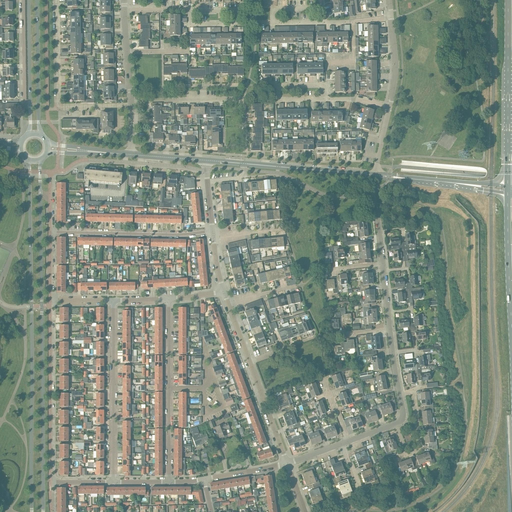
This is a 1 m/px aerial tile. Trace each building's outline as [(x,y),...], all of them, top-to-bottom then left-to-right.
[(12,11),(12,3),(1,3),(1,5),(6,5),(6,11),(12,11)] [(378,4),(370,5),(365,5),(366,11),(366,12),(371,12),(371,10),(376,9),(375,6),(378,6),(378,4)] [(105,16),(106,16),(113,16),(112,10),(110,10),(110,7),(100,7),(100,13),(105,13),(105,16)] [(106,16),(105,16),(100,16),(100,19),(100,24),(110,24),(110,21),(113,21),(113,16),(106,16)] [(12,26),(12,19),(2,19),(2,28),(10,28),(10,26),(12,26)] [(368,32),(380,31),(380,29),(378,29),(378,26),(377,26),(377,23),(370,23),(368,23),(368,26),(368,32)] [(106,32),(113,32),(113,27),(110,27),(110,24),(100,24),(100,32),(106,32)] [(143,32),(150,32),(150,24),(148,24),(141,24),(140,24),(140,30),(143,30),(143,32)] [(180,31),(168,31),(168,33),(170,33),(170,36),(173,36),(173,40),(180,40),(179,36),(180,36),(180,31)] [(113,32),(106,32),(106,35),(100,35),(101,41),(110,41),(110,38),(113,38),(113,32)] [(140,40),(141,40),(148,40),(150,39),(150,32),(143,32),(143,33),(140,33),(140,40)] [(13,42),(12,34),(2,34),(2,42),(13,42)] [(148,47),(148,40),(141,40),(141,41),(138,41),(138,47),(144,47),(144,49),(148,49),(148,47)] [(110,43),(110,41),(101,41),(101,46),(106,46),(106,49),(108,49),(113,49),(113,43),(110,43)] [(13,59),(13,51),(2,51),(2,59),(13,59)] [(103,60),(113,59),(113,57),(116,57),(116,51),(104,51),(104,54),(103,54),(103,60)] [(116,68),(116,62),(113,62),(113,59),(112,59),(103,60),(103,64),(95,65),(95,68),(105,68),(109,68),(116,68)] [(171,66),(171,73),(171,74),(178,73),(178,71),(179,71),(179,64),(171,64),(171,66)] [(179,64),(179,71),(181,70),(181,73),(187,73),(187,64),(179,64)] [(220,71),(220,65),(212,65),(212,67),(212,74),(219,74),(219,72),(220,71)] [(220,65),(220,71),(222,71),(222,74),(228,74),(228,76),(228,67),(228,65),(220,65)] [(244,66),(236,66),(236,73),(237,73),(237,76),(244,76),(244,66)] [(13,76),(13,68),(6,69),(2,69),(2,77),(13,76)] [(104,76),(112,76),(113,76),(113,73),(116,73),(116,68),(109,68),(105,68),(105,71),(103,71),(104,76)] [(191,79),(197,79),(197,69),(189,69),(189,77),(189,76),(191,76),(191,79)] [(113,76),(112,76),(104,76),(104,81),(104,84),(116,84),(116,79),(114,79),(113,76)] [(2,92),(13,92),(13,85),(6,85),(4,85),(4,81),(0,80),(0,85),(2,86),(2,92)] [(104,93),(112,93),(114,93),(114,90),(116,90),(116,84),(104,84),(104,87),(104,93)] [(379,87),(366,87),(367,96),(375,96),(375,92),(376,92),(376,89),(379,89),(379,87)] [(110,101),(116,101),(116,95),(114,95),(114,93),(112,93),(111,93),(104,93),(104,101),(104,102),(110,102),(110,101)] [(152,107),(152,111),(162,111),(166,111),(166,108),(162,108),(162,103),(156,103),(156,106),(153,106),(152,107)] [(200,119),(199,105),(195,105),(194,106),(194,107),(191,107),(191,115),(196,115),(196,119),(196,124),(198,124),(200,124),(200,119)] [(199,105),(200,119),(203,119),(203,115),(207,115),(207,118),(208,118),(207,109),(205,109),(205,106),(204,105),(199,105)] [(184,125),(183,106),(179,106),(178,107),(175,107),(175,115),(180,115),(180,125),(184,125)] [(188,106),(183,106),(184,125),(187,125),(187,115),(191,115),(191,107),(189,107),(189,106),(188,106)] [(212,122),(213,126),(216,126),(215,108),(210,108),(210,109),(207,109),(208,118),(212,118),(212,122)] [(220,108),(215,108),(216,126),(219,125),(219,118),(223,117),(223,112),(221,112),(221,109),(220,108)] [(112,130),(113,130),(113,123),(114,123),(114,124),(114,121),(114,119),(113,119),(113,112),(112,112),(102,112),(102,114),(102,115),(102,119),(102,121),(102,125),(100,125),(100,129),(102,129),(102,130),(106,130),(106,133),(112,133),(112,130)] [(257,120),(264,120),(264,112),(262,112),(255,112),(254,112),(254,118),(257,118),(257,120)] [(342,112),(337,112),(337,123),(338,123),(338,122),(342,122),(342,121),(346,121),(347,120),(349,112),(342,112)] [(10,118),(10,116),(4,116),(4,123),(7,123),(7,127),(10,127),(10,128),(16,128),(16,123),(14,123),(14,118),(10,118)] [(166,117),(152,117),(153,122),(153,123),(156,123),(156,125),(158,125),(160,125),(162,125),(162,120),(166,120),(166,117)] [(61,120),(61,129),(76,128),(76,130),(86,130),(93,130),(93,133),(98,133),(98,130),(98,126),(95,126),(95,121),(92,121),(92,119),(86,119),(86,121),(77,121),(77,119),(61,120)] [(163,142),(163,140),(166,140),(166,134),(166,133),(161,133),(161,129),(160,129),(160,125),(158,125),(158,129),(158,132),(158,143),(163,142)] [(213,126),(207,126),(207,134),(221,133),(221,128),(220,128),(220,125),(219,125),(217,126),(216,126),(213,126)] [(182,134),(177,134),(177,130),(176,130),(176,126),(174,126),(174,127),(174,130),(174,144),(179,144),(179,143),(179,142),(182,142),(182,136),(182,134)] [(166,134),(166,140),(166,143),(169,143),(169,144),(174,144),(174,130),(174,127),(171,127),(171,130),(170,130),(170,134),(166,134)] [(262,135),(262,128),(254,127),(252,127),(253,134),(255,134),(256,136),(262,135)] [(182,136),(182,142),(185,142),(185,145),(190,145),(190,131),(190,128),(186,128),(186,136),(182,136)] [(158,132),(158,129),(155,129),(154,129),(154,133),(150,133),(150,139),(150,142),(153,142),(153,143),(158,143),(158,132)] [(193,131),(190,131),(190,145),(195,145),(195,144),(198,144),(198,147),(198,135),(193,136),(193,131)] [(211,139),(207,140),(207,143),(211,143),(212,148),(217,148),(217,145),(220,145),(221,144),(221,139),(211,140),(211,139)] [(87,169),(84,169),(84,181),(86,181),(85,187),(88,187),(89,181),(121,184),(122,172),(87,169),(87,167),(87,169)] [(128,186),(132,186),(132,182),(136,183),(136,174),(134,173),(134,172),(130,172),(130,173),(129,173),(128,186)] [(147,173),(143,173),(143,174),(142,188),(149,188),(150,175),(147,174),(147,173)] [(162,175),(154,175),(153,184),(161,185),(161,182),(162,175)] [(177,177),(169,176),(168,184),(167,183),(167,187),(168,187),(168,188),(172,188),(176,188),(176,184),(177,177)] [(183,184),(184,189),(195,188),(194,180),(194,179),(193,178),(192,178),(187,179),(187,178),(180,177),(180,184),(182,184),(183,184)] [(279,180),(269,181),(270,192),(271,192),(271,190),(277,189),(276,185),(279,185),(279,180)] [(220,192),(230,191),(229,182),(221,183),(221,186),(220,186),(220,192)] [(156,208),(164,208),(164,198),(165,188),(160,188),(159,202),(156,202),(156,208)] [(177,206),(177,202),(178,195),(178,191),(174,191),(173,198),(172,198),(172,199),(164,198),(164,208),(177,208),(177,206)] [(132,196),(126,195),(125,206),(131,206),(137,207),(137,201),(132,200),(132,196)] [(273,211),(272,211),(273,220),(280,220),(279,210),(276,211),(275,203),(276,203),(275,201),(271,202),(272,204),(273,211)] [(357,231),(367,230),(366,223),(356,224),(356,225),(357,231)] [(367,230),(357,231),(357,237),(342,239),(342,243),(350,242),(359,241),(358,241),(358,238),(368,237),(367,230)] [(406,242),(403,243),(404,249),(408,248),(416,247),(416,245),(415,245),(415,244),(414,244),(413,240),(415,240),(415,236),(413,236),(413,235),(405,236),(406,242)] [(399,238),(390,239),(391,247),(392,247),(393,250),(398,249),(399,249),(404,249),(403,243),(400,243),(399,238)] [(359,244),(359,245),(358,245),(359,253),(369,252),(368,243),(360,244),(359,244)] [(333,247),(334,261),(338,260),(338,258),(344,258),(344,253),(344,250),(339,251),(339,246),(333,247)] [(332,261),(334,261),(333,247),(328,248),(329,253),(324,254),(325,264),(332,263),(332,261)] [(408,248),(404,249),(404,255),(407,254),(408,259),(417,258),(417,256),(418,256),(418,255),(418,251),(417,250),(416,250),(416,247),(408,248)] [(238,255),(237,249),(235,249),(229,250),(227,251),(229,257),(238,255)] [(399,252),(393,253),(394,262),(402,261),(401,255),(404,255),(404,249),(399,249),(399,252)] [(370,259),(369,252),(359,253),(359,260),(352,261),(352,265),(370,263),(367,263),(366,260),(370,259)] [(238,255),(229,257),(230,263),(239,261),(238,255)] [(232,269),(241,267),(239,261),(230,263),(232,269)] [(87,268),(87,265),(84,265),(84,268),(84,275),(82,275),(82,279),(81,279),(81,283),(77,283),(77,291),(81,291),(87,291),(87,283),(87,279),(86,268),(87,268)] [(242,273),(241,267),(232,269),(233,275),(242,273)] [(289,267),(283,269),(285,278),(291,277),(289,267)] [(279,280),(285,278),(283,269),(277,270),(279,280)] [(273,281),(279,280),(277,270),(270,272),(273,281)] [(366,271),(358,272),(359,277),(362,277),(362,280),(372,279),(372,274),(366,274),(366,271)] [(233,275),(234,282),(244,279),(243,275),(246,275),(245,272),(242,273),(233,275)] [(266,282),(273,281),(270,272),(264,273),(266,282)] [(260,284),(266,282),(264,273),(258,275),(260,284)] [(339,277),(336,278),(338,291),(342,290),(342,285),(347,285),(347,282),(346,274),(339,275),(339,277)] [(410,283),(407,283),(408,289),(412,289),(412,287),(418,286),(417,281),(420,281),(420,279),(420,277),(419,276),(417,276),(409,277),(410,283)] [(327,281),(324,282),(325,290),(333,289),(333,294),(338,293),(338,292),(338,291),(336,278),(333,278),(333,280),(327,281)] [(244,279),(234,282),(236,288),(245,285),(244,279)] [(363,283),(359,284),(360,289),(367,288),(367,285),(373,284),(372,279),(362,280),(363,283)] [(404,279),(395,280),(395,288),(403,287),(403,290),(408,289),(407,283),(407,279),(404,280),(404,279)] [(367,288),(360,289),(361,297),(364,296),(364,297),(374,295),(375,295),(375,291),(374,291),(374,290),(368,291),(367,288)] [(412,289),(408,289),(408,295),(410,307),(413,306),(412,299),(421,299),(421,297),(424,297),(423,292),(420,292),(420,291),(420,288),(413,289),(412,289)] [(403,290),(397,291),(398,293),(399,302),(406,302),(405,296),(408,295),(408,289),(403,290)] [(292,295),(294,304),(300,303),(298,294),(292,295)] [(292,295),(286,296),(288,306),(288,308),(294,307),(294,304),(292,295)] [(365,300),(361,300),(361,306),(363,305),(369,305),(374,304),(374,301),(375,301),(374,295),(364,297),(365,300)] [(279,298),(282,307),(288,306),(286,296),(279,298)] [(275,309),(282,307),(279,298),(273,299),(275,309)] [(275,309),(273,299),(267,301),(269,310),(275,309)] [(363,308),(362,308),(363,317),(367,317),(376,316),(376,310),(370,310),(369,305),(363,305),(363,308)] [(210,317),(218,314),(216,308),(214,309),(212,306),(208,307),(211,313),(208,314),(209,317),(210,317)] [(123,318),(130,318),(133,318),(133,308),(125,308),(125,311),(123,311),(123,318)] [(249,310),(246,311),(244,312),(246,318),(256,315),(253,309),(255,308),(252,309),(249,310)] [(340,312),(341,315),(341,322),(344,322),(345,324),(352,323),(351,315),(346,315),(345,312),(345,308),(340,308),(340,312)] [(341,322),(341,315),(340,312),(335,313),(336,320),(331,321),(332,329),(339,329),(339,326),(342,326),(341,322)] [(214,322),(220,319),(218,314),(210,317),(209,317),(211,322),(214,322)] [(258,314),(256,315),(246,318),(249,324),(258,321),(258,320),(260,319),(258,314)] [(415,324),(412,324),(412,330),(417,330),(416,326),(417,326),(422,326),(422,321),(424,321),(423,315),(418,316),(418,317),(414,318),(414,320),(415,324)] [(368,326),(365,327),(365,330),(372,329),(372,326),(375,326),(375,323),(377,323),(376,316),(367,317),(368,326)] [(302,324),(302,325),(305,333),(311,331),(308,322),(305,324),(303,320),(301,321),(302,324)] [(404,320),(399,321),(400,328),(403,328),(404,331),(407,331),(412,330),(412,324),(411,320),(408,320),(404,320)] [(251,330),(260,327),(258,321),(249,324),(251,330)] [(296,327),(299,336),(305,333),(302,325),(298,326),(298,324),(295,325),(296,327)] [(224,330),(222,325),(216,327),(213,328),(215,333),(224,330)] [(284,331),(287,340),(293,338),(289,325),(283,328),(284,331)] [(289,325),(293,338),(299,336),(296,327),(293,328),(291,325),(289,325)] [(252,336),(253,336),(262,333),(260,327),(251,330),(252,333),(251,333),(252,336)] [(217,339),(220,338),(226,335),(224,330),(215,333),(217,339)] [(407,334),(402,334),(403,343),(411,342),(410,336),(413,336),(412,330),(407,331),(407,334)] [(417,330),(412,330),(413,336),(416,336),(416,340),(425,339),(425,337),(426,337),(427,336),(426,333),(425,332),(425,331),(417,332),(417,330)] [(287,340),(284,331),(278,333),(281,342),(287,340)] [(262,333),(253,336),(255,342),(264,338),(262,333)] [(372,344),(379,344),(379,337),(371,338),(371,334),(365,335),(366,341),(371,341),(372,344)] [(210,335),(208,336),(206,336),(204,337),(204,340),(205,343),(208,342),(213,340),(210,335)] [(264,338),(255,342),(257,348),(266,345),(264,338)] [(354,349),(354,346),(353,340),(347,341),(347,343),(343,343),(344,353),(348,352),(348,353),(355,352),(354,349)] [(222,345),(221,346),(222,350),(230,346),(228,341),(222,343),(222,345)] [(344,353),(343,343),(340,344),(340,346),(334,346),(335,356),(341,355),(341,357),(345,357),(344,353)] [(231,349),(230,346),(222,350),(220,350),(223,356),(234,351),(233,349),(232,348),(231,349)] [(229,361),(229,362),(235,359),(233,354),(227,356),(228,359),(225,360),(226,362),(229,361)] [(375,357),(374,354),(370,355),(364,355),(364,359),(369,358),(370,361),(372,361),(372,365),(382,364),(380,357),(376,357),(375,357)] [(425,358),(419,358),(419,364),(416,365),(417,371),(422,370),(421,367),(422,367),(427,367),(427,361),(430,361),(429,355),(424,356),(425,358)] [(408,372),(417,371),(416,365),(413,365),(413,360),(404,361),(405,369),(408,369),(408,372)] [(222,370),(220,365),(217,366),(214,367),(212,368),(214,373),(216,372),(222,370)] [(230,374),(239,370),(237,365),(231,367),(228,368),(230,374)] [(214,373),(216,378),(221,377),(222,376),(221,374),(223,373),(222,370),(216,372),(214,373)] [(231,376),(232,379),(241,376),(239,370),(230,374),(225,375),(226,378),(231,376)] [(422,370),(417,371),(418,377),(418,381),(421,380),(421,381),(430,380),(429,372),(422,373),(422,370)] [(408,383),(408,384),(411,383),(411,384),(412,385),(414,385),(414,384),(414,383),(415,383),(415,377),(418,377),(417,371),(408,372),(408,373),(413,372),(413,374),(407,375),(407,380),(406,380),(406,383),(407,383),(408,383)] [(332,377),(334,383),(344,380),(342,375),(344,375),(343,373),(332,377)] [(83,383),(84,375),(83,375),(75,375),(75,378),(76,378),(76,381),(80,381),(80,383),(83,383)] [(241,376),(232,379),(234,384),(234,385),(243,381),(242,379),(244,379),(244,378),(243,375),(241,376)] [(375,385),(378,385),(385,383),(384,376),(379,377),(373,378),(375,385)] [(349,388),(354,386),(355,386),(354,383),(346,386),(344,380),(334,383),(336,389),(343,387),(344,390),(348,388),(349,388)] [(219,384),(221,389),(223,388),(224,388),(224,386),(227,385),(226,381),(219,384)] [(236,390),(245,386),(243,381),(234,385),(236,390)] [(385,383),(378,385),(375,385),(374,386),(375,392),(387,390),(385,383)] [(307,386),(310,393),(317,390),(315,384),(307,386)] [(238,395),(247,392),(245,386),(236,390),(238,395)] [(276,398),(278,404),(288,400),(286,396),(293,393),(291,389),(287,390),(281,392),(282,395),(276,398)] [(420,394),(421,400),(429,399),(429,395),(432,394),(431,389),(423,390),(423,393),(420,394)] [(307,400),(308,403),(313,401),(312,398),(319,396),(317,390),(310,393),(307,394),(309,399),(307,400)] [(348,398),(350,398),(348,391),(338,395),(341,401),(348,398)] [(249,397),(247,392),(238,395),(240,401),(243,400),(249,397)] [(364,399),(365,402),(376,398),(375,394),(364,397),(364,399)] [(348,398),(341,401),(343,407),(353,403),(352,400),(349,401),(348,398)] [(384,405),(388,414),(393,412),(391,407),(396,405),(394,399),(387,402),(387,404),(384,405)] [(424,406),(425,409),(433,409),(433,404),(430,404),(429,399),(421,400),(421,407),(424,406)] [(286,408),(287,410),(294,408),(292,403),(289,404),(288,400),(278,404),(280,410),(286,408)] [(324,407),(321,401),(314,404),(313,401),(308,403),(302,405),(303,408),(311,405),(312,408),(315,407),(316,410),(324,407)] [(377,408),(378,412),(381,411),(383,416),(388,414),(384,405),(381,406),(381,404),(376,406),(377,408)] [(376,406),(375,405),(373,406),(374,409),(372,410),(373,412),(370,413),(373,423),(378,421),(376,415),(379,414),(378,412),(377,408),(376,406)] [(324,407),(316,410),(317,413),(316,414),(317,417),(326,413),(324,407)] [(294,408),(287,410),(288,413),(283,415),(285,422),(294,418),(298,417),(296,412),(297,412),(296,409),(294,410),(294,408)] [(422,412),(422,419),(431,418),(430,414),(433,413),(433,409),(425,409),(424,409),(424,412),(422,412)] [(368,424),(373,423),(370,413),(367,414),(365,410),(360,412),(363,420),(366,419),(368,424)] [(357,418),(354,419),(357,428),(363,426),(360,421),(363,420),(360,412),(357,413),(358,415),(356,416),(357,418)] [(296,422),(294,418),(285,422),(287,428),(293,425),(294,428),(300,426),(299,421),(296,422)] [(353,430),(357,428),(354,419),(351,420),(350,418),(343,421),(346,426),(350,425),(353,430)] [(426,428),(435,427),(434,418),(431,418),(422,419),(423,425),(426,425),(426,428)] [(250,430),(260,427),(258,421),(252,424),(248,425),(250,430)] [(229,428),(227,423),(216,428),(220,438),(227,435),(225,430),(229,428)] [(329,428),(332,438),(337,436),(335,430),(338,429),(336,423),(331,425),(332,427),(329,428)] [(320,429),(322,435),(325,434),(327,440),(332,438),(329,428),(328,426),(323,427),(323,428),(320,429)] [(252,436),(262,432),(260,427),(250,430),(252,436)] [(435,427),(426,428),(426,431),(424,431),(424,438),(433,437),(436,437),(435,427)] [(316,433),(313,434),(317,443),(322,442),(320,436),(322,435),(320,429),(315,431),(316,433)] [(307,434),(304,435),(306,438),(307,441),(309,440),(312,445),(317,443),(313,434),(312,431),(307,433),(307,434)] [(199,434),(202,444),(209,442),(205,432),(199,434)] [(264,438),(262,432),(252,436),(254,441),(255,441),(264,438)] [(306,438),(304,435),(304,433),(299,435),(299,436),(296,437),(300,447),(305,445),(303,439),(306,438)] [(196,447),(202,444),(199,434),(192,437),(196,447)] [(83,443),(84,443),(84,440),(84,435),(80,435),(80,437),(81,437),(81,440),(73,440),(74,443),(76,443),(83,443)] [(291,436),(286,438),(289,447),(294,445),(295,449),(300,447),(296,437),(292,439),(291,436)] [(384,447),(395,443),(393,437),(382,441),(384,447)] [(433,437),(424,438),(425,444),(428,444),(428,449),(432,449),(434,450),(437,449),(436,440),(433,441),(433,437)] [(258,446),(261,445),(266,443),(264,438),(255,441),(257,447),(258,446)] [(397,449),(395,443),(384,447),(386,453),(397,449)] [(354,455),(356,461),(366,457),(364,453),(367,452),(366,447),(359,450),(360,453),(354,455)] [(263,452),(266,459),(273,456),(272,454),(272,453),(270,449),(263,452)] [(259,461),(266,459),(263,452),(257,454),(258,458),(258,459),(259,459),(259,461)] [(422,455),(425,463),(429,462),(430,464),(435,462),(432,454),(429,455),(428,453),(422,455)] [(417,460),(414,461),(417,469),(421,467),(420,465),(425,463),(422,455),(416,457),(417,460)] [(366,457),(356,461),(359,467),(365,465),(366,468),(372,465),(370,461),(368,462),(366,457)] [(333,472),(343,468),(341,462),(335,464),(333,459),(327,462),(329,468),(331,467),(333,472)] [(404,462),(407,470),(411,468),(412,471),(417,469),(414,461),(411,462),(410,459),(404,462)] [(403,471),(407,470),(404,462),(398,464),(399,466),(396,468),(399,476),(404,474),(403,471)] [(372,465),(366,468),(367,470),(361,473),(363,479),(373,475),(371,471),(374,470),(372,465)] [(133,467),(123,467),(123,473),(125,473),(125,476),(130,476),(130,467),(133,467)] [(302,474),(304,480),(314,477),(312,472),(315,471),(313,467),(306,469),(308,472),(302,474)] [(343,468),(333,472),(335,476),(332,477),(334,482),(341,479),(340,476),(345,474),(343,468)] [(373,475),(363,479),(365,485),(371,483),(372,486),(379,483),(377,479),(374,480),(373,475)] [(263,477),(265,484),(272,483),(271,476),(269,476),(268,476),(263,477)] [(312,484),(313,487),(319,485),(318,480),(315,481),(314,477),(304,480),(306,486),(312,484)] [(341,479),(334,482),(335,486),(338,485),(340,490),(350,486),(348,480),(342,482),(341,479)] [(319,485),(313,487),(314,490),(308,492),(311,498),(320,495),(319,490),(321,489),(323,488),(322,484),(319,485)] [(352,492),(350,486),(340,490),(341,494),(339,495),(340,500),(351,496),(350,492),(352,492)] [(322,499),(320,495),(311,498),(313,504),(319,502),(320,505),(326,503),(325,498),(322,499)] [(268,504),(275,503),(274,496),(267,497),(264,498),(265,505),(268,504)]
